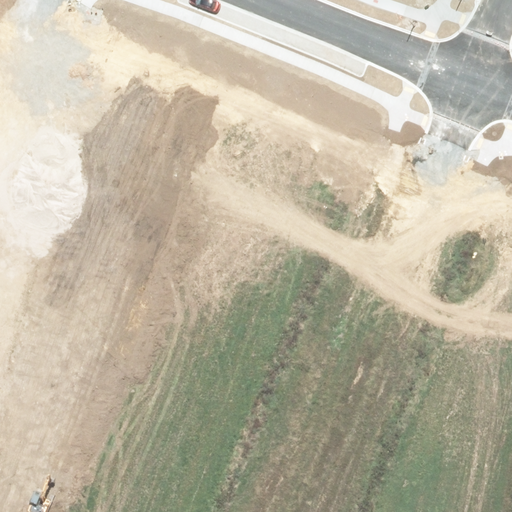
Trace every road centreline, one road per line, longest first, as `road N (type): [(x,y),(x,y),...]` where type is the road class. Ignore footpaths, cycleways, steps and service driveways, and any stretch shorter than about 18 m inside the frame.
road 1 (unknown): [(270,511),(469,90)]
road 2 (residential): [(469,90),(241,0)]
